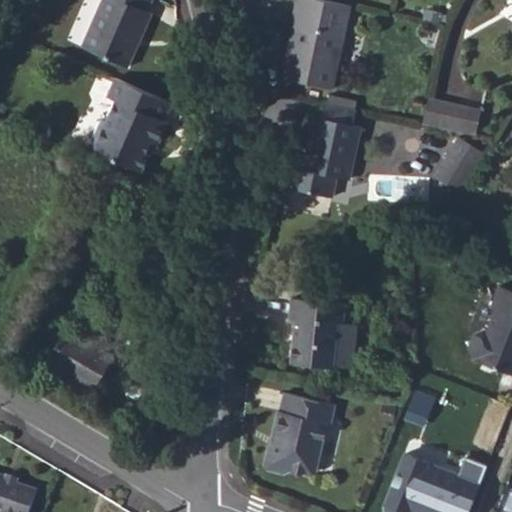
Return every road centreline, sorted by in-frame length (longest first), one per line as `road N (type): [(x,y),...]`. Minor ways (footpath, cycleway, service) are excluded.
road 1 (residential): [(201,504),(229,198),(226,119),(201,0)]
road 2 (residential): [(0,390),(201,504)]
